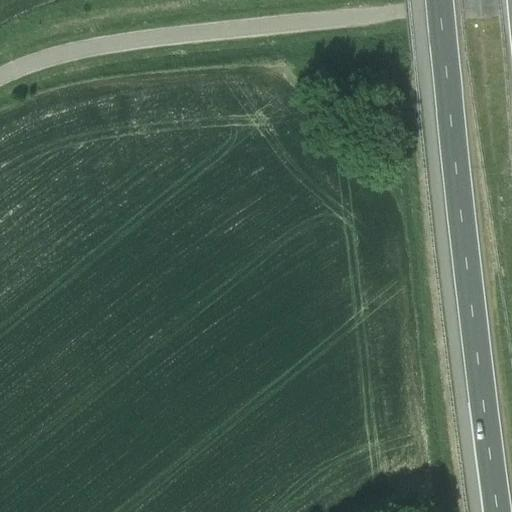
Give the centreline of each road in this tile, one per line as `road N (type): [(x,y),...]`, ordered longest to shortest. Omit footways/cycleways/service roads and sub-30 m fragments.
road 1 (unclassified): [(0,75),(71,50),(511,1)]
road 2 (motorway): [(438,0),(498,511)]
